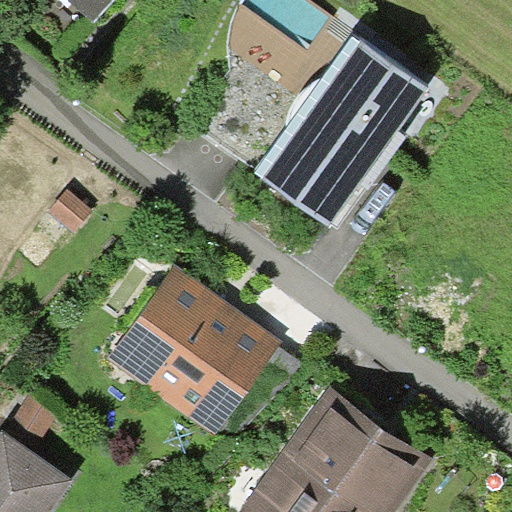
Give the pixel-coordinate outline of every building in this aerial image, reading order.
[(64,0),(89,22),(108,0),(64,0)] [(356,39),(329,20),(302,58),(233,8),(226,29),(222,49),(225,71),(185,126),(325,226),(328,223),(326,222),(354,183),(363,189),(382,163),(401,136),(392,129),(421,90),(422,91),(424,88),(356,39)] [(70,231),(86,213),(63,194),(47,212),(70,231)] [(228,438),(295,369),(171,279),(127,341),(160,364),(148,380),(209,424),(229,396),(236,401),(215,429),(228,438)] [(382,511),(419,460),(330,396),(246,511),(382,511)] [(0,511),(39,511),(60,483),(23,456),(50,420),(26,402),(0,437),(0,511)]
